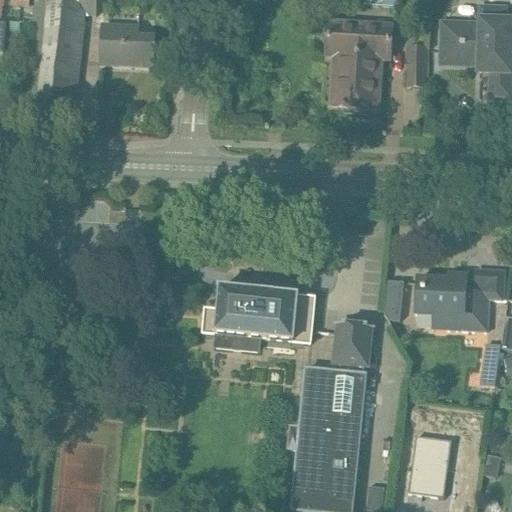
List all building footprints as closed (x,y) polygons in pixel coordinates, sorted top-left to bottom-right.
[(94,18),(95,0),(31,0),(32,0),(34,1),(23,119),(74,123),(82,17),(94,18)] [(363,0),(363,7),(396,9),(397,1),(411,1),(410,0),(363,0)] [(507,8),(477,7),(477,24),(440,23),(438,68),(476,70),(475,78),(488,79),(487,100),(511,101),(511,80),(511,79),(511,21),(506,21),(507,8)] [(391,29),(329,25),(327,58),(340,59),(337,107),(333,107),(333,108),(377,111),(380,57),(389,57),(391,29)] [(138,30),(103,28),(101,67),(129,69),(129,68),(150,69),(150,70),(153,70),(154,40),(138,40),(138,30)] [(424,50),(407,50),(406,91),(422,91),(424,50)] [(417,301),(416,317),(447,319),(446,332),(488,334),(489,299),(489,297),(474,296),(471,296),(465,296),(466,278),(449,278),(449,283),(417,281),(417,301)] [(388,283),(385,318),(388,322),(401,324),(405,284),(388,283)] [(255,295),(219,291),(217,314),(206,313),(203,336),(214,337),(213,352),(260,357),(261,342),(310,347),(314,302),(255,296),(255,295)] [(511,320),(505,320),(500,352),(511,353),(511,320)] [(353,511),(366,378),(362,378),(363,370),(370,371),(374,331),(335,327),(331,368),(337,369),(337,374),(303,371),(290,511),(353,511)] [(500,348),(485,346),(480,388),(494,390),(500,348)] [(25,450),(24,433),(1,434),(3,452),(25,450)] [(415,441),(406,498),(442,504),(450,447),(415,441)]
